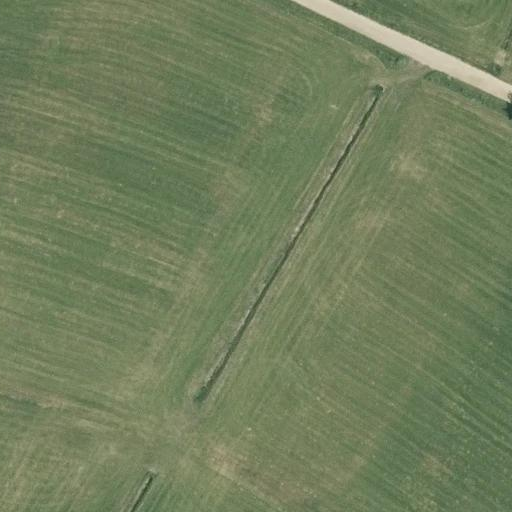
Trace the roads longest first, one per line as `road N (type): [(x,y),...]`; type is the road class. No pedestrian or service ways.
road 1 (track): [(304,511),(191,437),(0,388)]
road 2 (track): [(300,0),(511,102)]
